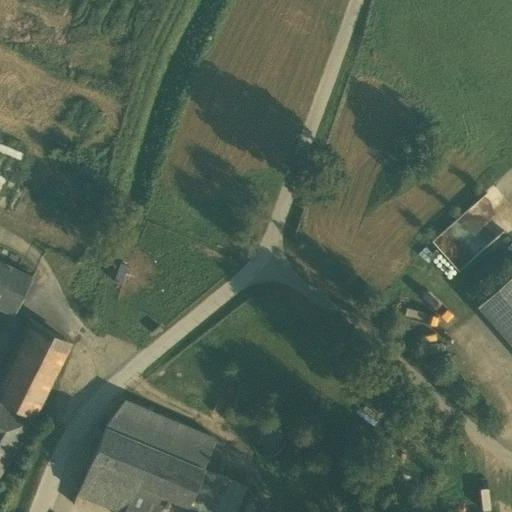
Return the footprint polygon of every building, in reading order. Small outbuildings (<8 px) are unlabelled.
[(0,304),(15,312),(15,311),(15,310),(31,278),(31,279),(32,277),(30,277),(0,261),(0,304)] [(511,276),(479,305),(511,342),(511,276)] [(29,320),(0,376),(0,387),(3,388),(18,358),(25,343),(35,324),(29,320)] [(35,324),(25,343),(60,363),(68,347),(66,341),(35,324)] [(25,343),(18,358),(53,378),(60,363),(25,343)] [(0,401),(32,418),(53,378),(18,358),(3,388),(0,387),(0,401)] [(124,401),(104,427),(203,469),(216,440),(124,401)] [(0,471),(31,420),(0,403),(0,471)] [(252,437),(251,442),(252,447),(254,452),(257,456),(262,458),(267,459),(273,458),(278,456),(282,451),(284,446),(284,440),(282,435),(279,430),(274,427),(269,426),(264,427),(259,429),(255,432),(252,437)] [(203,469),(104,427),(104,428),(89,464),(117,476),(136,484),(164,496),(188,506),(203,469)] [(76,494),(104,504),(117,476),(89,464),(76,494)] [(220,477),(203,469),(188,506),(200,511),(226,511),(239,485),(220,477)] [(104,504),(125,511),(136,484),(117,476),(104,504)] [(156,511),(164,496),(136,484),(125,511),(124,511),(156,511)] [(235,511),(246,488),(239,485),(226,511),(235,511)]
